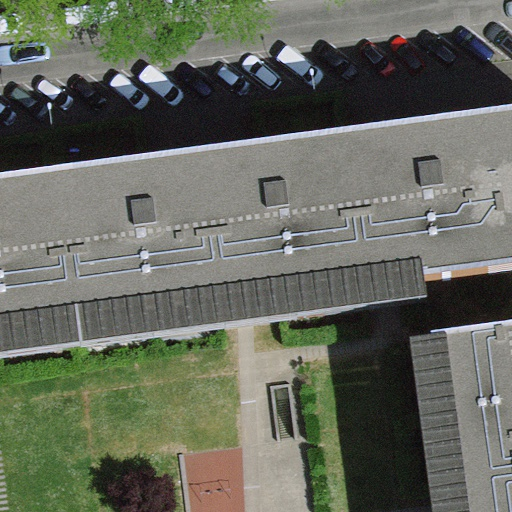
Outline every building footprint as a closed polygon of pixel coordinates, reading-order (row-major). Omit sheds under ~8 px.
[(511,117),(348,140),(368,291),(425,284),(511,273),(511,117)] [(348,140),(205,158),(224,310),(368,291),(348,140)] [(205,158),(59,178),(80,329),(224,310),(205,158)] [(59,178),(0,185),(0,339),(80,329),(59,178)] [(427,300),(425,284),(368,291),(224,310),(80,329),(0,339),(0,357),(247,325),(427,300)] [(511,481),(511,330),(433,341),(453,489),(511,481)] [(511,511),(511,481),(453,489),(456,511),(511,511)]
